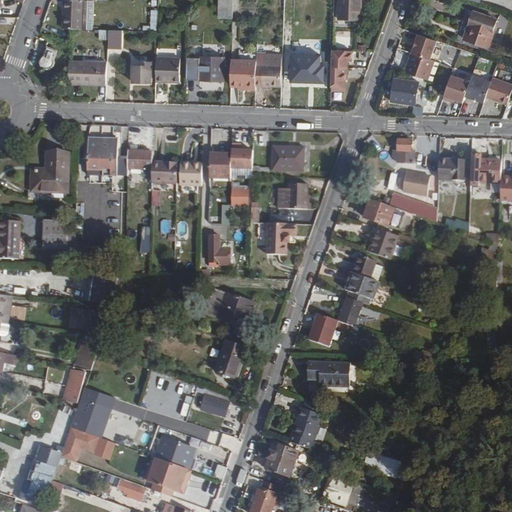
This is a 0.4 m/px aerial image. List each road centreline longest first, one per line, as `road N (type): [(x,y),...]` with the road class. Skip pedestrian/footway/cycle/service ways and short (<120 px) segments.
road 1 (residential): [(225,511),(360,125)]
road 2 (residential): [(360,125),(23,115)]
road 3 (residential): [(360,125),(511,129)]
road 4 (residential): [(360,125),(404,0)]
